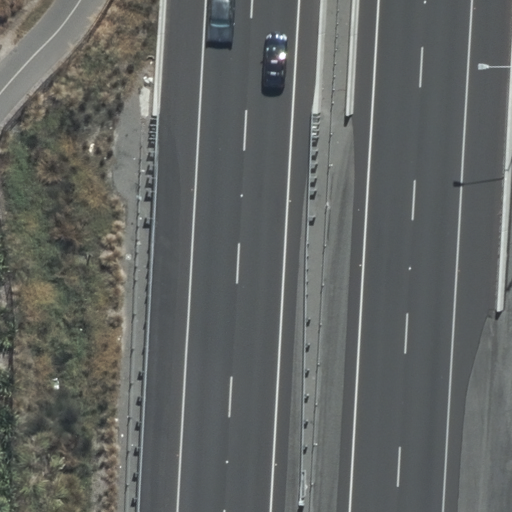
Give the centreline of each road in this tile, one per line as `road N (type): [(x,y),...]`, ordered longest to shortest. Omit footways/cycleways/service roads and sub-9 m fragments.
road 1 (motorway): [(425,0),(396,511)]
road 2 (motorway): [(223,511),(252,0)]
